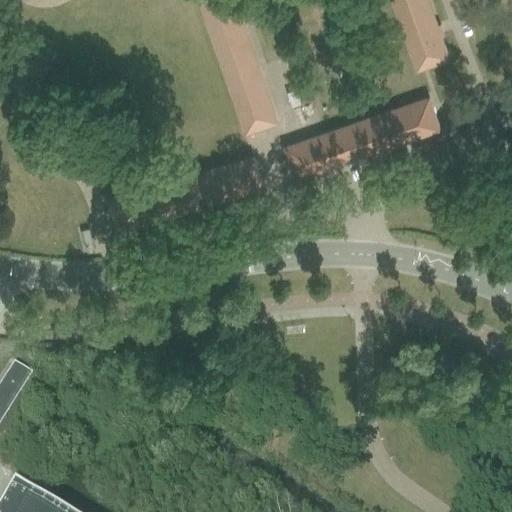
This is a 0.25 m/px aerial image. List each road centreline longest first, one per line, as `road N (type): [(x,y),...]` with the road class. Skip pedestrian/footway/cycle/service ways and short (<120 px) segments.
road 1 (unknown): [(105,275),(94,230),(39,122),(0,67)]
road 2 (unknown): [(429,0),(498,129)]
